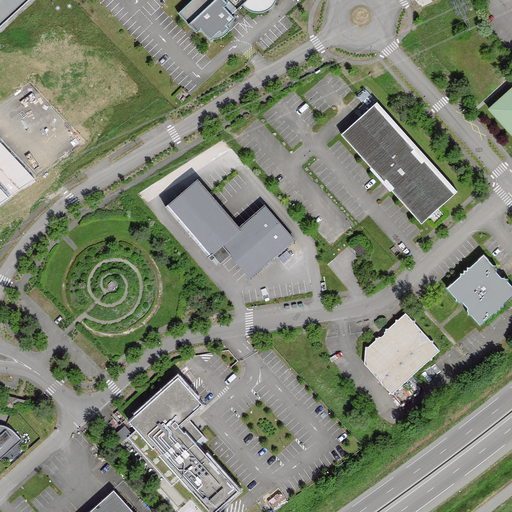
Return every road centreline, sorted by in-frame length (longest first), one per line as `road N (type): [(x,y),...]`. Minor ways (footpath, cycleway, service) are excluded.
road 1 (unclassified): [(511,188),(381,301),(178,339),(86,415)]
road 2 (unclassified): [(0,286),(39,227),(72,199),(340,28)]
road 3 (unclassified): [(511,184),(376,34)]
road 4 (trunk): [(511,395),(357,511)]
road 5 (trunk): [(402,511),(511,429)]
